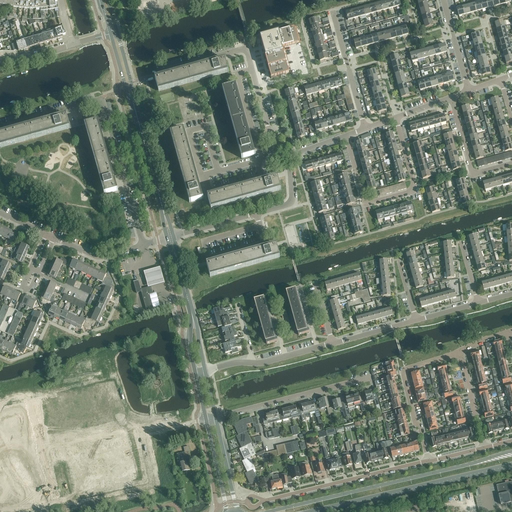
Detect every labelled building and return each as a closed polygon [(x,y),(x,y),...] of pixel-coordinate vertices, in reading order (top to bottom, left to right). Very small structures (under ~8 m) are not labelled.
[(39,0),(41,8),(41,11),(46,10),(50,10),(48,0),(39,0)] [(48,0),(50,10),(55,9),(58,8),(56,0),(48,0)] [(392,0),(389,0),(386,1),(389,9),(394,7),(392,0)] [(486,0),(480,2),(482,10),(488,8),(486,0)] [(491,0),(486,0),(488,8),(494,7),(491,0)] [(386,1),(381,2),(383,11),(389,9),(386,1)] [(381,2),(375,4),(377,12),(383,11),(381,2)] [(419,5),(420,10),(428,8),(427,2),(419,5)] [(480,2),(474,3),(476,12),(482,10),(480,2)] [(474,3),(468,5),(470,13),(476,12),(474,3)] [(375,4),(369,6),(371,14),(377,12),(375,4)] [(468,5),(462,7),(465,15),(470,13),(468,5)] [(369,6),(363,7),(365,15),(371,14),(369,6)] [(363,7),(357,9),(360,17),(365,15),(363,7)] [(465,15),(462,7),(457,8),(459,16),(465,15)] [(420,10),(422,17),(430,14),(428,8),(420,10)] [(357,9),(352,10),(354,19),(360,17),(357,9)] [(354,19),(352,10),(346,12),(348,20),(354,19)] [(309,20),(310,26),(318,24),(317,18),(309,20)] [(431,20),(423,22),(425,28),(433,26),(431,20)] [(495,23),(496,29),(504,27),(503,21),(495,23)] [(310,26),(312,32),(320,30),(318,24),(310,26)] [(406,26),(400,28),(402,36),(408,35),(406,26)] [(59,27),(54,28),(57,39),(63,37),(62,36),(59,27)] [(496,29),(498,35),(506,32),(504,27),(496,29)] [(46,31),(47,33),(49,41),(57,39),(54,28),(46,31)] [(400,28),(394,30),(397,38),(402,36),(400,28)] [(394,30),(389,31),(391,39),(397,38),(394,30)] [(389,31),(383,33),(385,41),(391,39),(389,31)] [(275,35),(258,40),(262,53),(270,80),(286,75),(279,48),(289,46),(285,32),(275,35)] [(498,35),(500,40),(508,38),(506,32),(498,35)] [(383,33),(377,34),(379,43),(385,41),(383,33)] [(471,35),(473,41),(481,38),(479,33),(471,35)] [(377,34),(371,36),(373,44),(379,43),(377,34)] [(314,38),(315,43),(323,41),(325,41),(323,35),(322,36),(322,35),(314,38)] [(371,36),(365,38),(368,46),(373,44),(371,36)] [(365,38),(360,39),(362,47),(368,46),(365,38)] [(473,41),(474,47),(482,44),(481,38),(473,41)] [(500,40),(501,46),(509,44),(508,38),(500,40)] [(362,47),(360,39),(354,41),(356,49),(362,47)] [(445,44),(439,46),(441,54),(447,52),(445,44)] [(474,47),(476,52),(484,50),(482,44),(474,47)] [(501,46),(503,52),(511,50),(509,44),(501,46)] [(439,46),(433,47),(435,55),(441,54),(439,46)] [(317,49),(318,55),(326,53),(325,47),(317,49)] [(433,47),(427,49),(429,57),(435,55),(433,47)] [(427,49),(421,50),(424,59),(429,57),(427,49)] [(421,50),(416,52),(418,60),(424,59),(421,50)] [(476,52),(477,58),(486,56),(484,50),(476,52)] [(326,53),(318,55),(320,61),(328,59),(327,56),(330,56),(329,52),(326,53)] [(418,60),(416,52),(410,54),(412,62),(418,60)] [(390,57),(392,63),(400,61),(398,55),(390,57)] [(477,58),(479,64),(487,62),(486,56),(477,58)] [(213,64),(155,80),(158,91),(228,71),(225,60),(218,62),(217,61),(218,61),(212,62),(213,62),(213,64)] [(392,63),(393,69),(401,67),(400,61),(392,63)] [(479,64),(481,70),(489,67),(487,62),(479,64)] [(393,69),(395,75),(403,72),(401,67),(393,69)] [(489,67),(481,70),(482,76),(490,73),(489,67)] [(367,72),(369,78),(377,75),(375,69),(367,72)] [(395,75),(396,80),(405,78),(403,72),(395,75)] [(453,73),(447,74),(449,82),(455,81),(453,73)] [(447,74),(441,76),(443,84),(449,82),(447,74)] [(369,78),(370,83),(378,81),(377,75),(369,78)] [(441,76),(435,78),(437,86),(443,84),(441,76)] [(340,78),(334,80),(336,87),(342,86),(340,78)] [(396,80),(398,86),(406,84),(405,78),(396,80)] [(435,78),(429,79),(432,87),(437,86),(435,78)] [(429,79),(424,81),(426,89),(432,87),(429,79)] [(334,80),(328,81),(330,89),(336,87),(334,80)] [(328,81),(322,83),(324,91),(330,89),(328,81)] [(370,83),(372,89),(380,87),(378,81),(370,83)] [(426,89),(424,81),(418,82),(420,91),(426,89)] [(322,83),(316,85),(318,92),(324,91),(322,83)] [(398,86),(400,92),(408,90),(406,84),(398,86)] [(316,85),(310,86),(312,94),(318,92),(316,85)] [(251,144),(235,86),(224,89),(243,159),(254,156),(252,148),(253,148),(254,148),(252,143),(251,144)] [(312,94),(310,86),(304,88),(306,96),(312,94)] [(372,89),(373,95),(382,93),(380,87),(372,89)] [(285,91),(286,97),(294,95),(296,94),(294,88),(285,91)] [(408,90),(400,92),(401,98),(409,96),(408,90)] [(373,95),(375,101),(383,98),(382,93),(373,95)] [(286,97),(288,103),(296,101),(294,95),(286,97)] [(375,101),(377,107),(385,104),(383,98),(375,101)] [(288,103),(290,109),(297,107),(296,101),(288,103)] [(385,104),(377,107),(378,112),(386,110),(385,104)] [(290,109),(291,115),(299,112),(297,107),(290,109)] [(291,115),(293,121),(301,118),(299,112),(291,115)] [(344,115),(346,123),(349,122),(349,123),(353,122),(352,118),(351,118),(350,113),(346,114),(346,112),(343,113),(344,115)] [(444,114),(438,116),(440,124),(446,122),(444,114)] [(344,115),(338,117),(340,124),(346,123),(344,115)] [(55,120),(0,135),(0,146),(0,147),(70,127),(69,123),(67,116),(60,119),(59,117),(54,118),(54,119),(54,118),(55,120)] [(329,119),(326,120),(328,128),(334,126),(332,118),(331,116),(329,117),(329,119)] [(338,117),(332,118),(334,126),(340,124),(338,117)] [(293,121),(295,126),(302,124),(301,118),(293,121)] [(320,121),(322,129),(328,128),(326,120),(323,121),(322,118),(319,119),(320,121)] [(86,124),(86,125),(106,194),(117,191),(115,184),(116,184),(115,178),(115,179),(113,179),(97,121),(93,123),(86,124)] [(322,129),(320,121),(314,123),(316,131),(322,129)] [(417,130),(415,122),(409,124),(411,132),(417,130)] [(295,126),(296,132),(304,130),(302,124),(295,126)] [(199,187),(183,130),(172,133),(191,202),(202,199),(200,192),(201,192),(202,192),(200,187),(199,187)] [(304,130),(296,132),(298,138),(306,136),(304,130)] [(385,134),(387,140),(394,138),(392,132),(385,134)] [(443,136),(445,142),(453,139),(451,133),(443,136)] [(365,140),(363,141),(356,142),(357,149),(364,147),(367,146),(365,140)] [(413,144),(415,150),(423,148),(421,142),(413,144)] [(511,148),(511,144),(503,146),(505,152),(511,149),(511,148)] [(369,152),(366,153),(359,155),(361,161),(368,159),(370,158),(369,152)] [(482,152),(474,154),(476,160),(483,158),(482,152)] [(343,161),(341,154),(335,155),(337,162),(343,161)] [(391,165),(393,164),(400,162),(399,156),(392,158),(389,159),(391,165)] [(313,169),(311,162),(305,164),(307,171),(313,169)] [(459,162),(451,165),(453,171),(461,168),(459,162)] [(429,171),(421,173),(423,179),(431,177),(429,171)] [(338,176),(340,182),(348,180),(347,174),(338,176)] [(265,181),(208,197),(211,208),(281,189),(278,178),(270,180),(270,179),(270,178),(265,180),(265,181)] [(456,181),(457,187),(465,185),(464,179),(456,181)] [(340,182),(341,188),(350,186),(348,180),(340,182)] [(491,189),(489,181),(483,182),(485,190),(491,189)] [(310,184),(312,190),(321,188),(319,182),(310,184)] [(374,182),(367,184),(369,190),(376,189),(374,182)] [(341,188),(343,194),(352,191),(350,186),(341,188)] [(426,190),(427,195),(435,193),(434,187),(426,190)] [(312,190),(314,196),(322,193),(321,188),(312,190)] [(343,194),(345,200),(353,197),(352,191),(343,194)] [(314,196),(315,201),(324,199),(322,193),(314,196)] [(469,196),(461,199),(462,205),(470,202),(469,196)] [(353,197),(345,200),(346,205),(355,203),(353,197)] [(315,201),(317,207),(325,205),(324,199),(315,201)] [(411,202),(405,204),(407,212),(413,211),(413,212),(415,211),(414,205),(412,206),(411,202)] [(405,204),(399,206),(401,214),(407,212),(405,204)] [(325,205),(317,207),(318,213),(327,211),(325,205)] [(438,205),(430,207),(432,213),(440,211),(438,205)] [(399,206),(393,207),(395,216),(401,214),(399,206)] [(393,207),(387,209),(390,217),(395,216),(393,207)] [(347,218),(350,217),(358,215),(356,209),(350,211),(348,211),(346,212),(347,217),(347,218)] [(387,209),(382,210),(384,219),(390,217),(387,209)] [(384,219),(382,210),(376,212),(378,221),(384,219)] [(358,215),(350,217),(351,223),(360,220),(358,215)] [(320,219),(322,225),(330,222),(329,217),(320,219)] [(351,223),(353,229),(361,226),(360,220),(351,223)] [(322,225),(323,231),(332,228),(330,222),(322,225)] [(361,226),(353,229),(354,235),(363,232),(361,226)] [(8,239),(11,231),(6,228),(6,229),(2,236),(8,239)] [(323,231),(325,236),(333,234),(332,228),(323,231)] [(8,239),(13,241),(17,234),(11,231),(8,239)] [(333,234),(325,236),(327,242),(335,240),(333,234)] [(21,245),(20,248),(19,249),(27,253),(30,247),(22,244),(22,243),(19,241),(18,243),(21,245)] [(19,250),(17,254),(17,255),(25,258),(27,253),(19,249),(20,248),(17,246),(16,248),(19,250)] [(264,248),(264,249),(207,265),(210,276),(280,257),(276,246),(269,248),(269,246),(264,247),(264,248)] [(17,255),(17,254),(14,252),(13,254),(12,255),(11,259),(14,261),(14,260),(18,262),(19,262),(22,264),(25,258),(17,255)] [(0,260),(3,261),(1,265),(1,266),(9,269),(11,264),(4,260),(0,258),(0,259),(0,260)] [(63,263),(66,265),(67,261),(61,258),(60,261),(55,259),(53,264),(60,268),(61,267),(63,263)] [(70,267),(75,270),(79,262),(73,259),(70,267)] [(75,270),(81,272),(85,264),(79,262),(75,270)] [(0,266),(0,267),(0,272),(6,275),(9,269),(1,266),(1,265),(0,264),(0,266)] [(64,268),(61,267),(60,268),(53,264),(50,270),(58,273),(58,272),(60,269),(63,270),(64,268)] [(81,272),(86,274),(86,275),(90,267),(85,264),(81,272)] [(86,275),(92,277),(95,269),(90,267),(86,275)] [(147,272),(145,273),(150,288),(151,288),(157,286),(163,285),(165,284),(161,268),(158,269),(153,271),(147,272)] [(92,277),(97,279),(97,280),(101,272),(95,269),(92,277)] [(60,277),(62,274),(58,272),(58,273),(50,270),(47,275),(55,279),(57,276),(60,277)] [(97,280),(102,282),(103,282),(104,278),(105,278),(106,275),(107,274),(101,272),(97,280)] [(113,282),(105,278),(104,278),(103,282),(102,282),(101,285),(106,287),(110,289),(110,288),(113,282)] [(49,281),(47,287),(55,290),(55,289),(57,286),(60,287),(61,286),(57,284),(57,285),(49,281)] [(151,289),(149,288),(143,289),(141,290),(138,281),(136,282),(133,282),(136,293),(139,293),(141,292),(146,310),(153,308),(149,295),(153,294),(152,294),(151,289)] [(6,300),(7,297),(6,297),(10,289),(4,287),(1,294),(5,296),(4,300),(6,300)] [(47,287),(44,292),(52,296),(53,295),(54,291),(57,293),(58,291),(55,289),(55,290),(47,287)] [(110,289),(106,287),(104,291),(101,290),(100,292),(103,293),(104,292),(111,296),(114,290),(110,288),(110,289)] [(11,303),(13,300),(12,299),(15,292),(10,289),(6,297),(7,297),(11,299),(9,302),(11,303)] [(307,330),(295,289),(286,291),(297,333),(298,333),(299,336),(310,332),(309,332),(309,330),(309,329),(307,330)] [(361,298),(363,300),(370,298),(367,290),(355,293),(355,294),(357,294),(360,293),(361,298)] [(12,299),(13,300),(16,301),(15,305),(17,305),(18,302),(17,302),(21,294),(15,292),(12,299)] [(52,296),(44,292),(42,298),(50,302),(52,297),(55,298),(56,296),(53,295),(52,296)] [(97,297),(101,299),(101,298),(109,301),(111,296),(104,292),(103,293),(101,297),(98,295),(98,296),(97,297)] [(154,308),(161,306),(160,304),(159,300),(158,295),(157,294),(150,295),(154,308)] [(28,307),(31,299),(26,296),(22,304),(21,303),(20,307),(18,310),(20,311),(22,308),(23,304),(27,306),(28,307)] [(264,297),(254,300),(266,342),(266,341),(267,344),(278,341),(277,341),(277,338),(275,339),(264,297)] [(95,303),(98,304),(98,303),(106,307),(109,301),(101,298),(101,299),(99,302),(96,301),(95,303)] [(37,301),(31,299),(28,307),(27,306),(25,309),(27,310),(29,307),(33,309),(37,301)] [(92,308),(96,310),(96,309),(104,312),(106,307),(98,303),(98,304),(96,308),(93,306),(92,308)] [(48,314),(54,317),(57,309),(52,306),(48,314)] [(54,317),(59,319),(63,311),(57,309),(54,317)] [(59,319),(65,322),(69,314),(69,312),(64,309),(63,311),(59,319)] [(90,314),(93,315),(93,314),(101,318),(104,312),(96,309),(96,310),(94,313),(91,312),(90,314)] [(36,311),(33,317),(41,320),(44,315),(36,311)] [(65,322),(70,324),(74,316),(75,314),(70,312),(69,314),(65,322)] [(87,317),(86,318),(90,320),(90,319),(93,321),(99,323),(101,318),(93,314),(93,315),(91,319),(87,317)] [(70,324),(76,327),(79,319),(74,316),(70,324)] [(79,319),(76,327),(81,329),(83,326),(85,321),(86,319),(80,316),(79,319)] [(33,318),(31,322),(39,326),(41,320),(33,317),(33,318)] [(86,318),(86,319),(85,321),(83,326),(89,329),(93,321),(90,319),(90,320),(86,318)] [(222,328),(231,326),(230,324),(236,322),(235,320),(230,322),(224,323),(223,321),(217,323),(218,327),(224,326),(225,327),(222,328)] [(31,322),(28,328),(36,331),(39,326),(31,322)] [(225,335),(236,332),(234,327),(232,328),(231,326),(222,328),(223,333),(225,333),(225,335)] [(28,328),(26,333),(34,337),(36,331),(28,328)] [(225,342),(235,339),(234,337),(237,336),(236,332),(225,335),(226,337),(224,337),(225,342)] [(26,333),(23,339),(31,342),(34,337),(26,333)] [(23,339),(21,344),(26,347),(29,348),(31,342),(23,339)] [(229,343),(220,345),(222,350),(224,349),(230,347),(230,345),(236,343),(241,342),(241,340),(235,341),(235,339),(225,342),(228,341),(229,343)] [(2,350),(7,352),(11,344),(12,344),(13,341),(12,341),(11,340),(10,344),(6,342),(5,342),(2,350)] [(17,342),(15,346),(16,346),(15,350),(23,354),(26,347),(21,344),(17,342)] [(237,348),(243,346),(242,344),(237,346),(236,343),(230,345),(230,347),(224,349),(225,353),(229,353),(231,352),(232,354),(238,352),(237,348)] [(11,344),(7,352),(13,355),(15,350),(16,346),(15,346),(12,344),(11,344)] [(380,367),(381,370),(394,366),(394,364),(394,362),(393,362),(393,361),(391,362),(390,362),(386,364),(386,366),(380,367)] [(154,367),(148,370),(151,377),(157,375),(154,367)] [(380,387),(381,389),(396,386),(395,384),(395,383),(395,382),(395,381),(387,383),(388,385),(380,387)] [(382,396),(383,398),(390,396),(398,395),(397,393),(398,392),(397,391),(397,390),(389,392),(390,394),(385,395),(382,396)] [(376,393),(372,394),(371,391),(365,393),(366,397),(364,397),(366,403),(374,400),(376,406),(379,405),(377,397),(376,393)] [(358,394),(352,396),(355,407),(360,405),(360,404),(361,403),(358,394)] [(346,402),(344,403),(346,412),(347,416),(348,420),(351,419),(350,417),(350,416),(349,416),(349,415),(351,415),(350,412),(349,411),(355,409),(355,407),(352,396),(345,398),(346,402)] [(320,405),(318,406),(319,410),(321,409),(327,408),(329,407),(327,400),(325,400),(324,399),(319,401),(320,405)] [(340,399),(332,401),(335,409),(338,408),(340,411),(342,413),(343,411),(343,413),(344,417),(347,416),(346,412),(344,402),(341,403),(340,399)] [(385,405),(385,407),(400,403),(400,402),(400,401),(400,400),(399,400),(399,399),(391,401),(392,403),(387,404),(385,405)] [(313,402),(307,403),(310,413),(315,411),(316,416),(317,416),(317,417),(320,416),(319,410),(318,406),(317,405),(314,406),(313,402)] [(300,410),(301,415),(303,421),(305,420),(305,419),(306,418),(306,417),(311,416),(310,413),(307,403),(301,405),(302,409),(300,410)] [(296,406),(289,408),(291,418),(301,415),(300,410),(297,411),(296,406)] [(283,414),(281,415),(282,420),(291,418),(289,408),(282,410),(283,414)] [(49,410),(40,413),(51,460),(61,457),(49,410)] [(391,415),(392,418),(404,415),(404,412),(404,410),(403,410),(395,411),(396,414),(391,415)] [(277,411),(271,413),(273,420),(274,423),(282,420),(281,415),(278,416),(277,411)] [(273,420),(271,413),(265,415),(266,418),(263,419),(265,425),(268,425),(267,422),(273,420)] [(251,418),(244,420),(234,424),(239,434),(249,430),(246,424),(252,423),(251,418)] [(392,426),(393,428),(407,425),(406,422),(406,420),(405,420),(398,421),(398,424),(394,425),(392,426)] [(274,435),(266,436),(266,437),(267,438),(267,439),(268,439),(269,439),(270,439),(271,439),(275,439),(278,438),(275,429),(272,430),(274,435)] [(408,430),(400,431),(401,434),(396,435),(397,438),(409,435),(408,432),(409,432),(409,430),(408,430)] [(247,432),(239,436),(237,437),(242,447),(252,442),(247,432)] [(405,440),(406,445),(408,453),(411,453),(411,454),(413,453),(413,452),(414,452),(412,444),(408,445),(407,440),(405,440)] [(384,442),(379,443),(380,445),(383,459),(389,458),(386,450),(384,444),(384,442)] [(253,449),(251,444),(242,448),(243,450),(241,451),(245,459),(252,456),(249,451),(253,449)] [(371,448),(368,449),(372,461),(374,461),(375,461),(377,461),(375,452),(372,453),(371,448)] [(185,453),(185,452),(177,454),(179,463),(181,472),(190,470),(189,467),(191,467),(189,460),(187,461),(186,458),(185,456),(185,453)] [(349,457),(349,453),(348,453),(342,454),(344,462),(345,462),(346,466),(347,467),(348,466),(349,466),(352,465),(350,457),(349,457)] [(336,460),(333,461),(335,469),(336,469),(337,469),(338,468),(341,468),(340,462),(341,462),(340,459),(339,459),(339,456),(336,457),(336,460)] [(244,464),(248,472),(255,469),(250,458),(245,461),(246,463),(244,464)] [(333,461),(333,460),(330,460),(329,459),(326,459),(327,462),(326,462),(327,465),(328,465),(329,470),(332,470),(333,470),(334,470),(335,469),(333,461)] [(321,472),(324,471),(321,460),(319,460),(320,464),(316,465),(316,466),(315,467),(316,468),(317,468),(318,473),(319,473),(321,473),(321,472)] [(309,466),(308,466),(307,463),(301,464),(304,476),(305,476),(305,477),(307,476),(307,475),(311,475),(309,466)] [(298,467),(291,469),(293,479),(300,477),(298,467)] [(247,476),(251,484),(257,481),(253,471),(248,473),(249,475),(247,476)] [(278,475),(275,476),(277,488),(283,487),(281,480),(279,480),(278,475)] [(505,483),(496,485),(501,505),(511,502),(511,481),(509,482),(505,483)]
